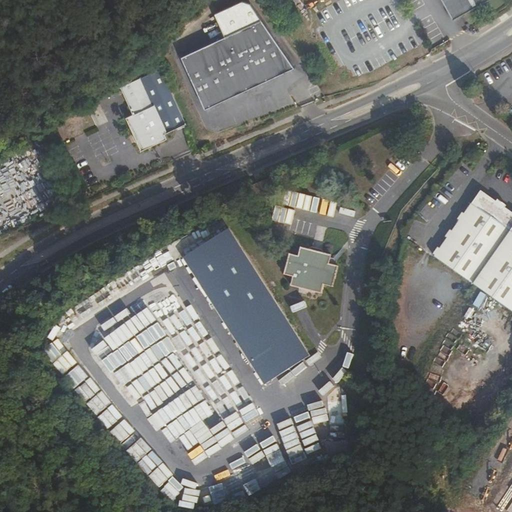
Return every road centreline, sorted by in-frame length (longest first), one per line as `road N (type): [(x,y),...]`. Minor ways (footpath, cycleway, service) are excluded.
road 1 (secondary): [(0,297),(105,229),(442,80)]
road 2 (secondary): [(435,67),(90,219),(0,276)]
road 3 (track): [(486,125),(403,213),(381,271),(382,441),(362,511)]
road 4 (unknown): [(413,16),(369,53),(351,56),(338,40),(339,23),(380,0)]
